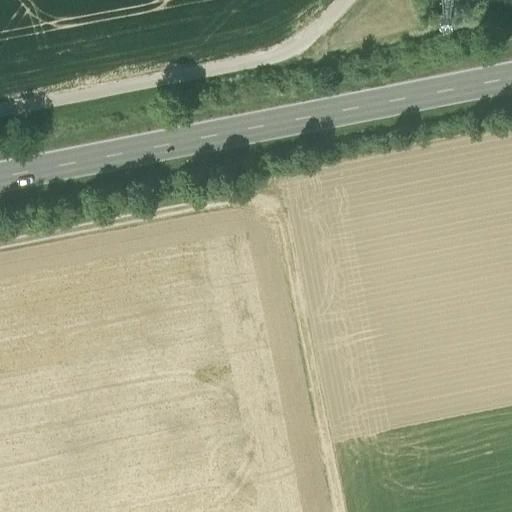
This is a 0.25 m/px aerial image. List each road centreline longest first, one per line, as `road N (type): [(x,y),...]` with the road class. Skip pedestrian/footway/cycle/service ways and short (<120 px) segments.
road 1 (track): [(0,248),(253,199),(272,214),(285,243),(338,511)]
road 2 (primary): [(0,178),(511,78)]
road 3 (track): [(349,0),(294,49),(267,60),(0,113)]
